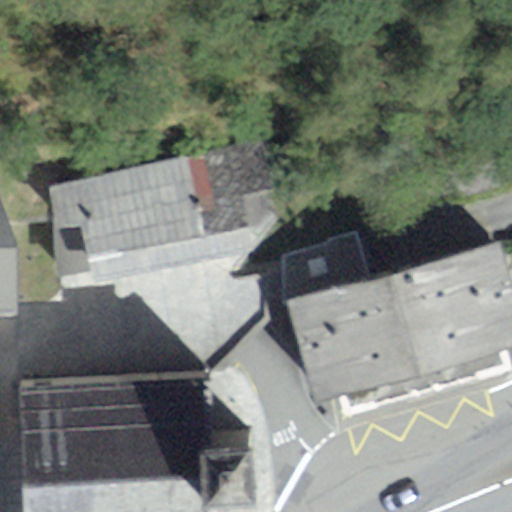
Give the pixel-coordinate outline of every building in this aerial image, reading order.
[(184,165),(48,191),(65,277),(201,251),(184,165)] [(0,205),(0,309),(18,309),(17,281),(15,239),(0,205)] [(291,250),(302,286),(375,266),(365,229),(291,250)] [(511,348),(511,299),(496,244),(281,305),(310,406),(511,348)] [(175,433),(214,433),(213,378),(74,380),(11,381),(12,484),(12,511),(220,511),(221,508),(176,508),(175,433)] [(258,432),(214,433),(175,433),(176,508),(215,507),(221,508),(244,507),(259,507),(258,432)]
